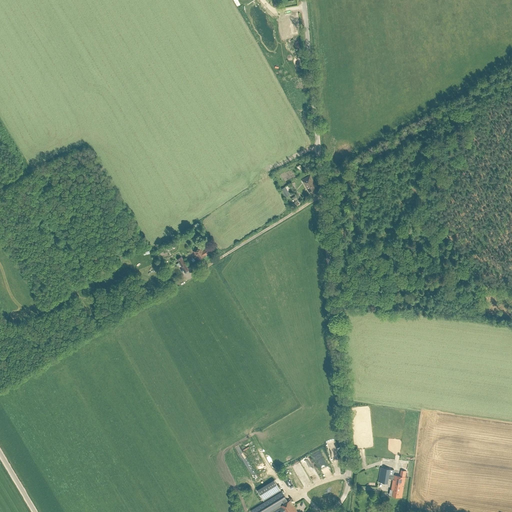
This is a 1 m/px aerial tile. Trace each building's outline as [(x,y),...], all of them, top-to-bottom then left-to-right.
[(246,0),(247,9),(279,5),(278,0),(246,0)] [(310,175),(302,180),(309,192),(317,187),(310,175)] [(286,197),(288,195),(290,194),(285,186),(284,187),(281,189),(286,197)] [(294,201),(296,206),(300,204),(295,195),(290,198),(292,201),(294,201)] [(201,245),(193,250),(198,259),(210,251),(208,247),(204,249),(201,245)] [(182,255),(189,269),(194,267),(187,253),(182,255)] [(181,256),(177,259),(184,271),(184,272),(188,270),(181,256)] [(162,263),(154,267),(156,271),(164,267),(162,263)] [(342,470),(337,441),(331,442),(336,471),(342,470)] [(302,474),(307,486),(313,484),(306,467),(312,465),(311,462),(312,461),(310,457),(303,459),(303,461),(298,463),(302,474)] [(405,477),(406,473),(407,473),(408,469),(401,468),(399,476),(389,474),(390,469),(381,467),(378,481),(387,483),(388,478),(393,479),(391,489),(394,489),(393,495),(402,497),(405,477)] [(274,479),(257,490),(262,498),(279,488),(274,479)] [(281,491),(251,510),(251,511),(297,511),(295,508),(290,499),(287,501),(281,491)]
